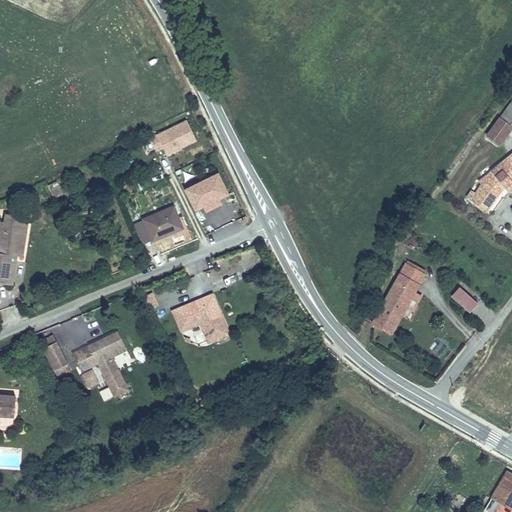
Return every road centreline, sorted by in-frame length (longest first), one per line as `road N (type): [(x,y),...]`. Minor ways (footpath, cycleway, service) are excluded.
road 1 (secondary): [(272,221),(335,329),(400,384),(511,445)]
road 2 (residential): [(272,221),(0,334)]
road 3 (secondary): [(158,0),(272,221)]
road 4 (unknown): [(450,411),(511,303)]
